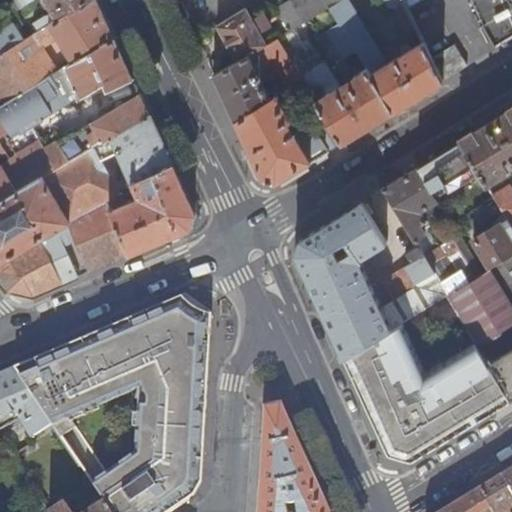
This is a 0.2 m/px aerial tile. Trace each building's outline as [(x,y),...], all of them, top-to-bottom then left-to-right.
[(0,94),(6,104),(114,36),(97,0),(87,0),(45,27),(25,39),(0,54),(0,94)] [(45,27),(87,0),(28,0),(30,2),(34,0),(46,0),(55,13),(46,16),(41,19),(45,27)] [(290,31),(330,7),(342,0),(290,0),(277,8),(290,31)] [(419,95),(441,81),(430,57),(423,42),(411,49),(408,44),(401,48),(403,54),(383,66),(385,59),(347,0),(342,0),(330,7),(366,67),(393,111),(419,95)] [(407,33),(416,29),(402,0),(384,0),(388,6),(396,9),(407,33)] [(217,24),(238,62),(266,45),(260,33),(252,20),(245,8),(217,24)] [(262,14),(252,20),(260,33),(270,27),(262,14)] [(0,54),(25,39),(15,24),(0,32),(0,54)] [(0,203),(42,178),(83,154),(71,135),(45,151),(8,173),(3,164),(9,161),(0,146),(0,136),(9,130),(12,137),(62,106),(60,104),(69,99),(66,95),(78,88),(81,97),(104,81),(107,88),(133,78),(114,36),(6,104),(0,107),(0,203)] [(238,62),(214,75),(235,122),(270,100),(260,78),(264,77),(262,71),(258,73),(255,67),(271,57),(281,72),(271,75),(275,82),(284,79),(289,88),(304,79),(302,77),(278,38),(266,45),(238,62)] [(441,81),(467,66),(453,43),(430,57),(441,81)] [(321,108),(343,142),(393,111),(366,67),(354,75),(357,79),(331,96),(328,91),(321,95),(319,93),(322,80),(316,69),(302,77),(304,79),(311,91),(321,108)] [(270,100),(235,122),(262,180),(276,184),(328,151),(310,121),(293,132),(288,124),(291,122),(283,108),(311,91),(304,79),(289,88),(270,100)] [(111,137),(150,114),(141,94),(92,123),(102,142),(111,137)] [(310,121),(328,151),(343,142),(321,108),(308,116),(310,121)] [(511,108),(458,142),(485,185),(511,169),(505,160),(509,157),(511,161),(511,108)] [(134,183),(173,166),(150,114),(111,137),(132,184),(134,183)] [(71,135),(83,154),(96,146),(102,142),(92,123),(71,135)] [(39,142),(9,161),(3,164),(8,173),(45,151),(39,142)] [(485,185),(458,142),(443,151),(459,177),(454,180),(472,211),(493,198),(492,195),(485,185)] [(83,154),(42,178),(69,223),(107,203),(105,197),(116,191),(96,146),(83,154)] [(111,212),(129,255),(191,229),(195,214),(173,166),(134,183),(141,199),(111,212)] [(437,202),(416,168),(382,189),(399,216),(418,247),(447,294),(481,273),(457,235),(433,250),(420,230),(427,225),(420,213),(437,202)] [(69,223),(42,178),(0,203),(0,281),(10,292),(34,297),(77,278),(63,246),(68,244),(62,228),(69,224),(69,223)] [(492,195),(493,198),(507,220),(511,217),(511,190),(509,185),(492,195)] [(386,243),(361,202),(300,240),(296,254),(317,300),(320,306),(344,357),(399,323),(447,294),(418,247),(405,255),(410,263),(380,282),(392,301),(380,308),(358,260),(386,243)] [(69,224),(91,272),(129,255),(111,212),(107,203),(69,223),(69,224)] [(472,240),(490,268),(511,253),(511,248),(497,225),(472,240)] [(511,303),(511,253),(490,268),(511,303)] [(511,398),(511,303),(490,268),(481,273),(447,294),(476,340),(511,398)] [(179,455),(203,439),(211,307),(191,293),(14,369),(51,424),(98,493),(103,501),(179,455)] [(425,372),(399,323),(344,357),(388,452),(389,453),(411,461),(412,461),(511,398),(476,340),(425,372)] [(51,424),(14,369),(0,374),(0,418),(13,409),(32,438),(33,437),(51,424)] [(296,511),(329,511),(281,405),(266,408),(258,511),(286,511),(285,501),(294,500),(296,511)] [(3,443),(13,458),(23,451),(13,436),(3,443)] [(33,437),(32,438),(26,441),(30,446),(36,442),(33,437)] [(201,487),(203,439),(179,455),(185,464),(112,511),(168,511),(195,494),(201,487)] [(511,469),(503,475),(511,489),(511,469)] [(511,511),(511,489),(503,475),(442,511),(511,511)] [(110,511),(103,501),(98,493),(78,507),(81,511),(71,511),(65,503),(51,511),(110,511)] [(286,511),(296,511),(294,500),(285,501),(286,511)]
